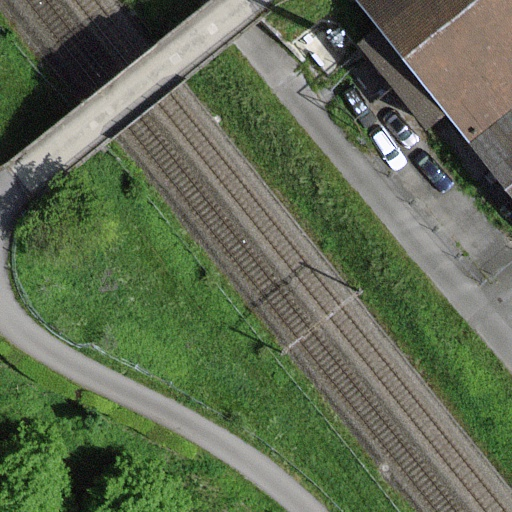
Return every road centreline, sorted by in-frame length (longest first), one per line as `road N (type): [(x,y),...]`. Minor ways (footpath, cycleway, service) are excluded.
road 1 (unclassified): [(511,341),(317,127),(215,0)]
road 2 (unclassified): [(315,511),(15,320),(0,302)]
road 3 (unclassified): [(240,0),(0,186)]
